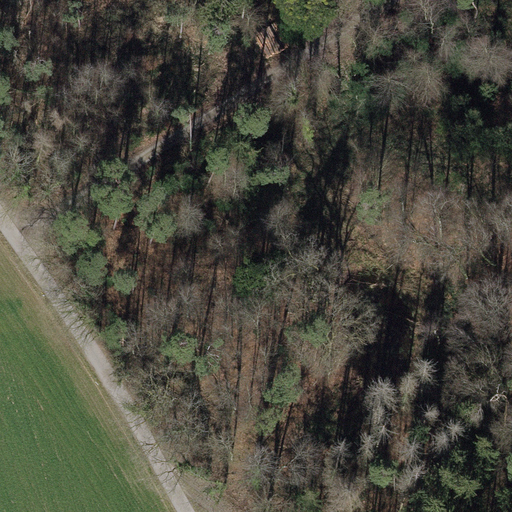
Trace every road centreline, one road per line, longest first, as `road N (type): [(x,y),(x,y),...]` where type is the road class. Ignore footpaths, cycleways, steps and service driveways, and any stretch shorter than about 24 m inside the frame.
road 1 (track): [(10,230),(376,0)]
road 2 (track): [(133,420),(227,511)]
